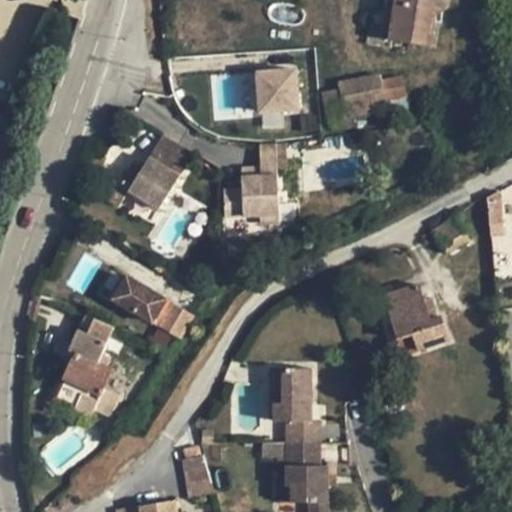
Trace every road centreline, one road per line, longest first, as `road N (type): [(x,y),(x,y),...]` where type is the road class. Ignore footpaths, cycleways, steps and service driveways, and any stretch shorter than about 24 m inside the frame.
road 1 (residential): [(107,511),(159,464),(229,344),(269,295),(511,172)]
road 2 (tertiary): [(109,0),(0,329)]
